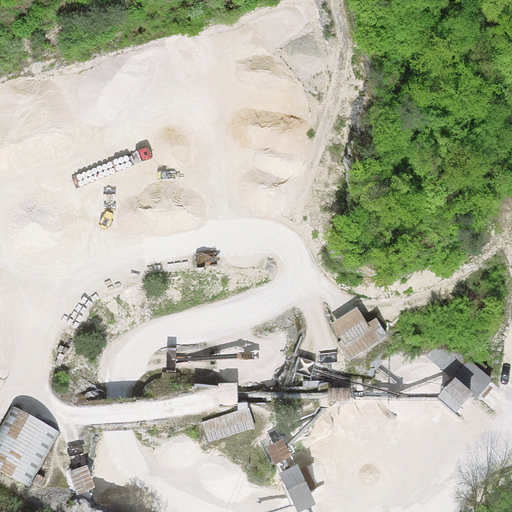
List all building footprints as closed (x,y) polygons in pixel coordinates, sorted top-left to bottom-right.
[(360,308),(333,323),(353,358),(390,338),(379,319),(369,325),(360,308)] [(419,349),(456,383),(440,400),(458,416),(490,381),(436,331),(419,349)] [(240,411),(204,423),(210,442),(258,427),(250,403),(239,407),(240,411)] [(11,406),(0,426),(0,468),(29,485),(59,433),(11,406)] [(282,443),(267,451),(277,468),(292,460),(282,443)] [(299,469),(280,478),(295,511),(300,511),(316,505),(299,469)] [(478,511),(466,502),(457,511),(478,511)]
